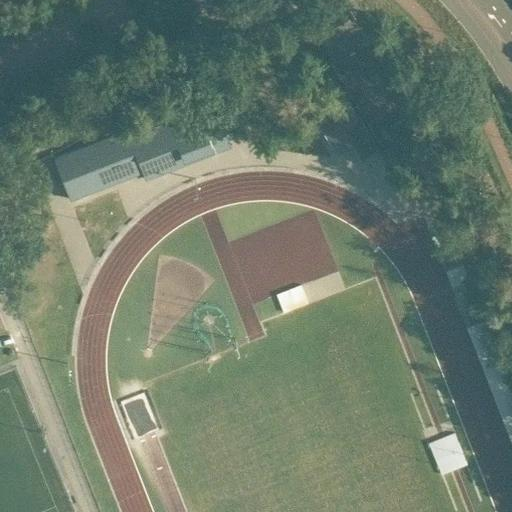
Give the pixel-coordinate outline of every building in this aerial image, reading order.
[(343,0),(337,0),(330,5),(309,18),(320,35),(332,56),(334,59),(368,39),(365,36),(343,0)] [(145,178),(185,162),(184,159),(212,148),(214,151),(231,145),(228,137),(243,131),(234,109),(227,90),(54,157),(61,176),(70,199),(142,171),(145,178)] [(377,148),(344,93),(329,103),(337,116),(322,126),(338,153),(354,144),(362,157),(377,148)] [(389,167),(419,148),(410,132),(379,151),(389,167)] [(462,275),(458,264),(446,268),(451,280),(462,275)] [(441,473),(467,463),(455,431),(429,441),(441,473)]
